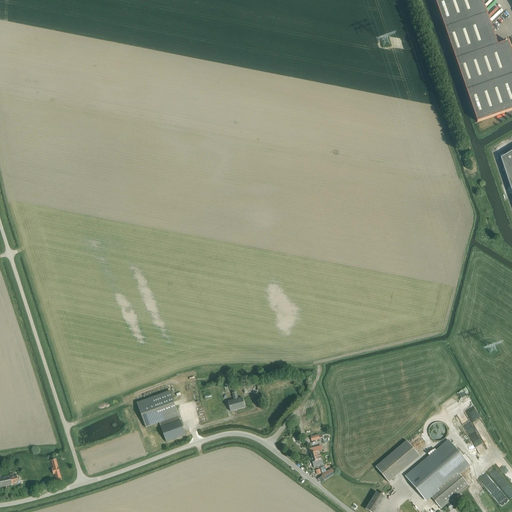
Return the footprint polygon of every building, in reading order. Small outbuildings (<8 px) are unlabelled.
[(483,5),(481,0),(434,0),(477,123),(511,110),(511,54),(508,42),(497,46),(490,25),(492,23),(489,20),(490,19),(487,16),(486,14),(488,13),(485,10),(487,8),(484,5),(483,5)] [(511,151),(501,158),(511,192),(511,151)] [(244,393),(258,391),(257,384),(243,387),(244,393)] [(166,442),(186,435),(181,421),(180,421),(178,416),(179,416),(170,391),(137,403),(146,428),(159,423),(166,442)] [(228,402),(230,412),(245,408),(242,398),(238,399),(236,392),(232,393),(234,400),(228,402)] [(407,441),(406,442),(376,467),(388,483),(420,456),(407,441)] [(449,441),(406,477),(427,501),(431,498),(441,509),(469,485),(459,474),(469,466),(449,441)] [(309,449),(311,458),(319,456),(318,451),(322,450),(321,446),(317,447),(309,449)] [(319,456),(311,458),(314,466),(323,464),(321,456),(319,457),(319,456)] [(56,459),(51,461),(53,469),(52,469),(54,475),(55,474),(57,482),(62,481),(56,459)] [(10,476),(1,478),(0,475),(0,487),(8,486),(19,484),(17,475),(14,476),(13,474),(10,475),(10,476)] [(365,510),(369,511),(375,511),(384,498),(376,493),(365,510)]
